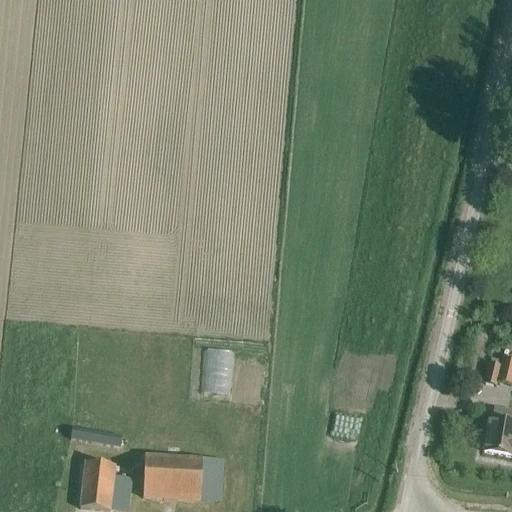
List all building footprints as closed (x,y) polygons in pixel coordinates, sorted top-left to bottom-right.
[(488,366),(483,386),(496,389),(496,384),(511,388),(511,363),(502,360),(501,365),(492,362),(491,366),(488,366)] [(511,426),(511,427),(511,421),(511,413),(493,411),(491,424),(489,423),(484,455),(511,459),(511,426)] [(72,430),(70,443),(120,451),(122,439),(72,430)] [(200,505),(202,462),(144,457),(142,502),(200,505)] [(202,462),(200,505),(221,506),(223,463),(202,462)] [(84,465),(79,511),(88,511),(128,511),(132,482),(114,480),(115,469),(84,465)]
